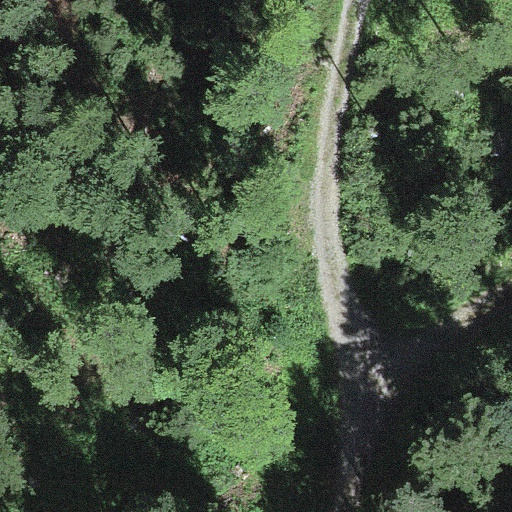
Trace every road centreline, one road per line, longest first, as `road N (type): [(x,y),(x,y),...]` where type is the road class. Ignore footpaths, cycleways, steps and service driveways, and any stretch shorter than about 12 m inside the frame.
road 1 (track): [(362,0),(326,166),(335,249),(371,383),(343,511)]
road 2 (track): [(371,383),(511,294)]
